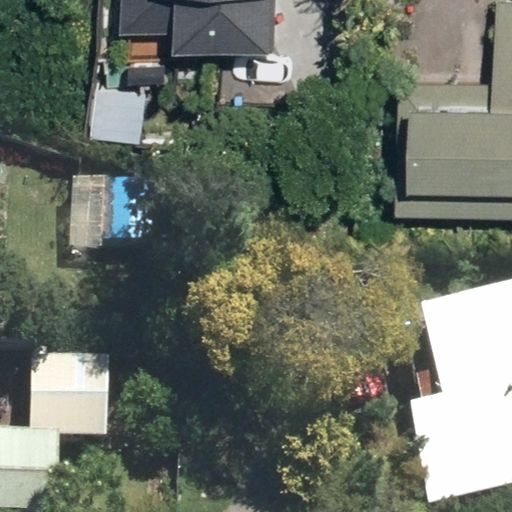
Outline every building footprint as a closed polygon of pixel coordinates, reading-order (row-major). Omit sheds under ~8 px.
[(120,0),(120,23),(170,24),(169,36),(267,39),(268,0),(120,0)] [(395,74),(392,205),(511,207),(511,0),(495,0),(491,76),(395,74)] [(125,187),(64,185),(61,257),(122,260),(125,187)] [(511,307),(401,336),(424,424),(393,432),(414,511),(458,511),(511,499),(511,307)] [(0,511),(47,511),(49,446),(0,445),(0,511)]
